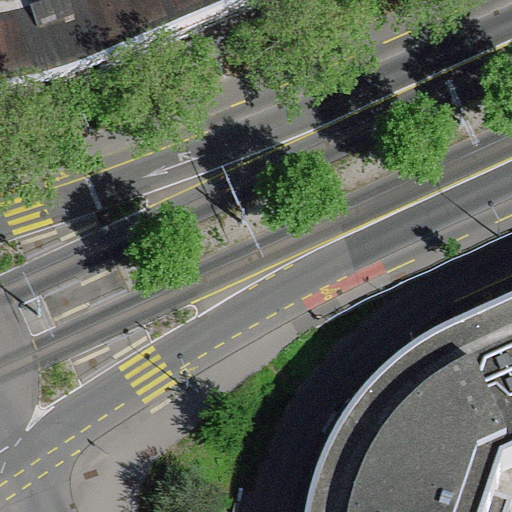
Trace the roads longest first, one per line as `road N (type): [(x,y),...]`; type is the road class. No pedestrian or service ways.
road 1 (secondary): [(511,18),(223,147),(0,217)]
road 2 (secondary): [(68,431),(343,266),(511,187)]
road 3 (residential): [(269,511),(311,410),(343,366),(446,286),(511,257)]
